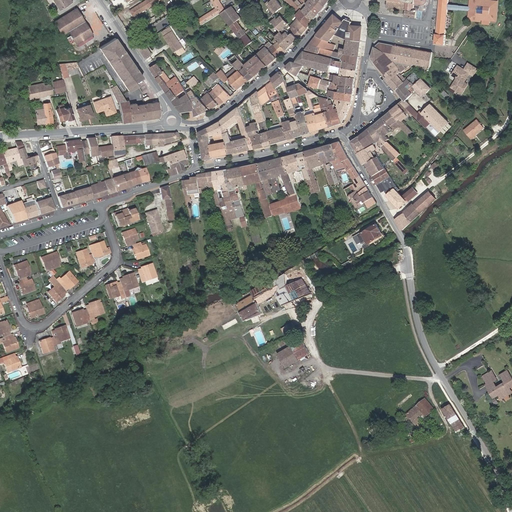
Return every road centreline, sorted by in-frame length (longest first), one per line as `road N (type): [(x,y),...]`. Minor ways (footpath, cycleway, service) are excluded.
road 1 (unclassified): [(399,232),(429,355),(511,510)]
road 2 (residential): [(0,261),(25,322),(40,327),(55,319),(115,260),(101,204)]
road 3 (secondary): [(189,125),(242,97),(345,2)]
road 4 (tertiary): [(340,135),(198,168)]
road 5 (tertiary): [(98,0),(172,121)]
road 6 (secondary): [(32,134),(172,121)]
